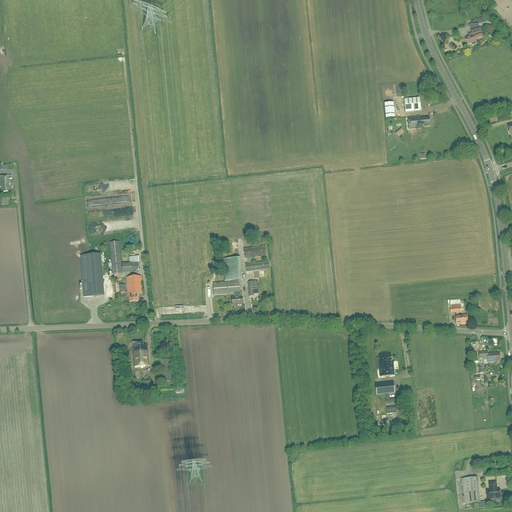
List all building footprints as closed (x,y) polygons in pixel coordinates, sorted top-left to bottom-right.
[(475,43),(474,40),(482,37),(479,27),(471,30),(472,34),(468,35),(468,36),(469,38),(465,39),(467,45),(471,44),(472,46),(473,46),(475,45),(476,45),(475,43)] [(421,112),(420,99),(404,100),(405,113),(421,112)] [(386,115),(394,115),(393,101),(385,101),(386,115)] [(421,127),(430,127),(429,118),(421,118),(421,117),(408,118),(409,130),(422,129),(421,127)] [(9,180),(11,179),(11,177),(0,177),(0,188),(1,194),(9,193),(8,186),(9,186),(9,180)] [(136,269),(139,269),(138,257),(130,258),(131,263),(121,264),(119,242),(109,243),(112,274),(122,274),(122,273),(136,272),(136,269)] [(268,271),(266,246),(244,249),(245,259),(247,259),(248,265),(246,265),(246,273),(264,271),(268,271)] [(82,284),(84,298),(103,296),(100,255),(81,257),(83,284),(82,284)] [(224,261),(226,282),(242,281),(240,259),(224,261)] [(138,295),(143,294),(141,277),(126,278),(128,296),(129,296),(129,302),(138,302),(138,295)] [(232,306),(243,305),(243,298),(240,298),(239,282),(213,284),(214,296),(234,294),(234,298),(231,298),(232,306)] [(253,290),(258,289),(257,282),(247,283),(249,297),(254,297),(253,290)] [(119,286),(119,284),(114,284),(114,293),(121,293),(121,296),(124,296),(123,293),(126,293),(125,285),(119,286)] [(461,305),(450,306),(451,314),(462,313),(461,305)] [(460,325),(467,324),(467,316),(455,317),(456,324),(460,324),(460,325)] [(135,367),(149,366),(147,345),(143,346),(143,343),(133,344),(134,349),(133,349),(135,367)] [(487,352),(479,353),(479,359),(488,358),(488,363),(500,361),(499,353),(488,354),(487,352)] [(380,364),(379,364),(380,377),(386,377),(389,377),(394,376),(393,363),(392,363),(391,356),(379,357),(380,364)] [(163,383),(172,382),(171,360),(161,361),(163,383)] [(393,383),(375,385),(376,395),(395,393),(393,383)] [(480,503),(477,478),(461,479),(461,480),(464,479),(466,504),(463,504),(480,503)] [(497,490),(496,482),(489,483),(490,491),(487,491),(487,500),(500,498),(501,497),(501,494),(500,494),(500,490),(497,490)]
